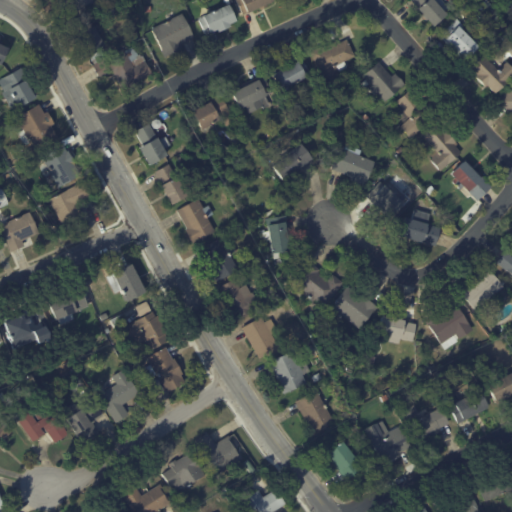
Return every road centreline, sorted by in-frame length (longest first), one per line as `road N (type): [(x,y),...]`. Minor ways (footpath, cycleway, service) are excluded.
road 1 (tertiary): [(0,1),(33,31),(219,360)]
road 2 (residential): [(91,130),(357,0)]
road 3 (residential): [(329,221),(395,272),(421,275),(458,250),(511,186)]
road 4 (residential): [(357,0),(384,10),(511,157)]
road 5 (residential): [(41,477),(78,479),(230,383)]
road 6 (tertiary): [(219,360),(327,511)]
road 7 (residential): [(348,511),(511,432)]
road 8 (residential): [(0,288),(144,224)]
